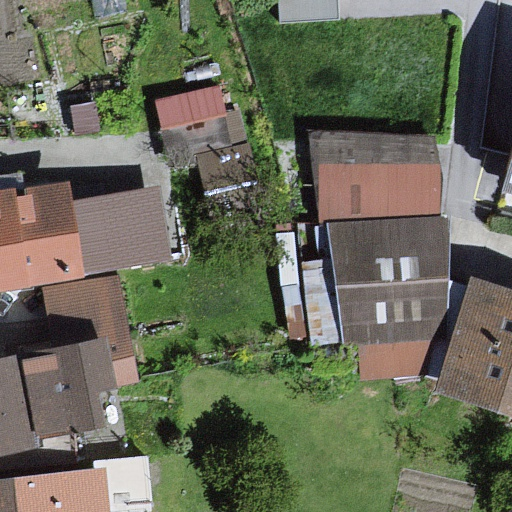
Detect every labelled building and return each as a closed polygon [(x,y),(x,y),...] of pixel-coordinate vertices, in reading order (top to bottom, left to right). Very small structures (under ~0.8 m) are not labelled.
[(336,12),(336,0),(284,0),(285,12),(336,12)] [(159,85),(168,150),(240,141),(231,76),(159,85)] [(440,146),(316,139),(321,234),(342,233),(442,225),(440,146)] [(511,178),(502,224),(511,226),(511,178)] [(78,189),(0,200),(0,294),(45,286),(92,278),(83,221),(78,189)] [(166,203),(83,221),(92,278),(126,276),(171,272),(166,203)] [(452,227),(442,225),(342,233),(367,383),(456,372),(452,227)] [(92,278),(45,286),(52,356),(105,345),(113,399),(151,394),(126,276),(92,278)] [(456,372),(451,388),(511,412),(511,294),(484,285),(456,372)] [(52,356),(0,367),(0,455),(117,425),(113,399),(105,345),(52,356)] [(112,490),(150,486),(146,445),(108,449),(112,490)] [(0,511),(77,511),(72,478),(0,482),(0,511)]
